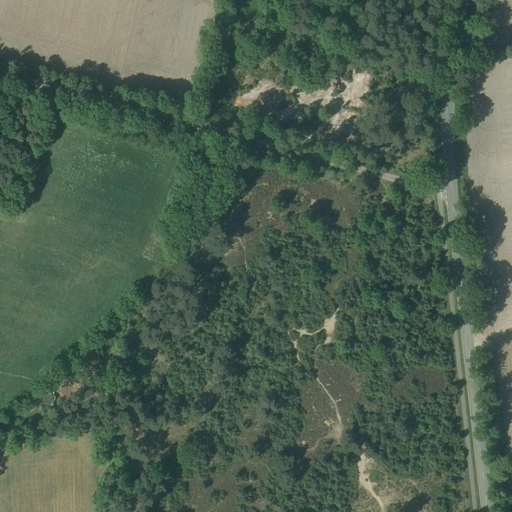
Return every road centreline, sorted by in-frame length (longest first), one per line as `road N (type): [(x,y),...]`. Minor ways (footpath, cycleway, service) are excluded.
road 1 (unclassified): [(449,189),(0,73)]
road 2 (tertiary): [(449,189),(486,511)]
road 3 (tertiary): [(464,0),(448,76),(449,189)]
